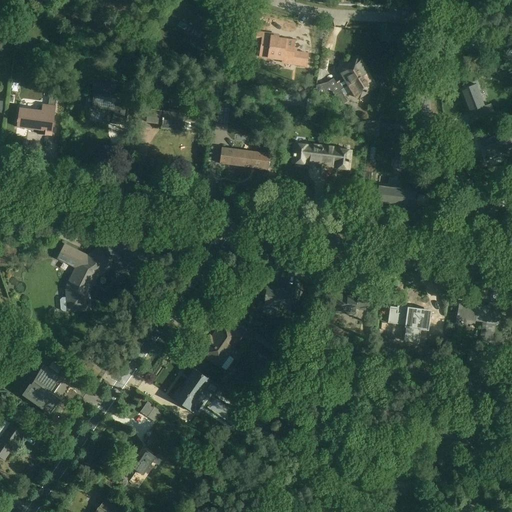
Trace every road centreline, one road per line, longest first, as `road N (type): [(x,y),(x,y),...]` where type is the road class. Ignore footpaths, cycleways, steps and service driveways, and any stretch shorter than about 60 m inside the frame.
road 1 (residential): [(228,237),(30,511)]
road 2 (residential): [(509,266),(228,237)]
road 3 (residential): [(509,266),(507,238),(449,181),(430,136),(422,88),(428,59)]
road 4 (residential): [(228,237),(0,207)]
road 5 (residential): [(444,23),(312,13),(267,0)]
